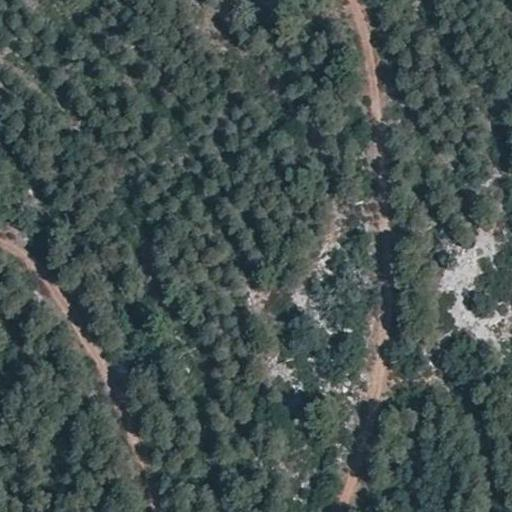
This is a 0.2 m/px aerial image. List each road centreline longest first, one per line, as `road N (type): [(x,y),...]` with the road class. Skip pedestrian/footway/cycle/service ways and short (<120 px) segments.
road 1 (track): [(332,511),(375,410),(364,36),(350,0)]
road 2 (track): [(0,255),(57,287),(151,511)]
